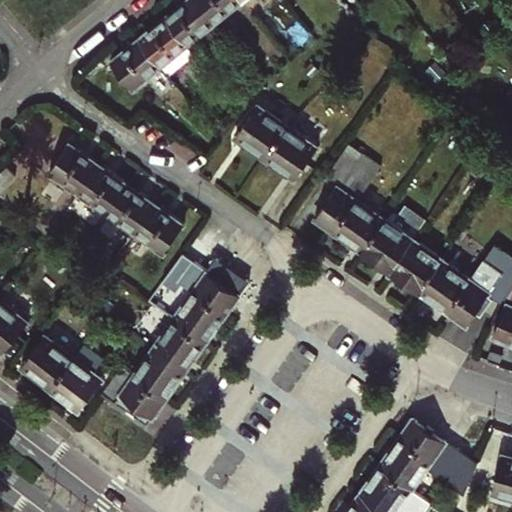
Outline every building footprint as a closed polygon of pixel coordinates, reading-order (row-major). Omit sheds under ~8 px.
[(183,0),(164,16),(186,43),(213,22),(196,0),(183,0)] [(196,0),(213,22),(240,0),(239,0),(196,0)] [(196,55),(186,43),(164,16),(138,37),(160,65),(169,76),(196,55)] [(133,86),(160,65),(138,37),(111,59),(133,86)] [(234,135),(263,156),(286,123),(256,103),(234,135)] [(352,116),(342,109),(328,128),(338,135),(352,116)] [(263,156),(293,177),(315,144),(286,123),(263,156)] [(48,171),(76,191),(96,162),(68,142),(48,171)] [(361,249),(384,217),(357,197),(377,165),(346,143),(324,175),(336,183),(314,215),(361,249)] [(76,191),(104,210),(124,181),(96,162),(76,191)] [(0,173),(0,188),(14,175),(6,167),(0,173)] [(104,210),(132,230),(153,201),(124,181),(104,210)] [(132,230),(161,251),(181,221),(153,201),(132,230)] [(361,249),(390,269),(412,236),(384,217),(361,249)] [(390,269),(418,289),(441,256),(412,236),(390,269)] [(489,290),(501,299),(509,285),(511,280),(511,252),(505,248),(499,258),(505,262),(501,267),(483,255),(468,275),(441,256),(418,289),(466,322),(489,290)] [(172,316),(205,340),(247,280),(214,257),(206,269),(181,252),(155,290),(168,298),(179,281),(191,290),(172,316)] [(137,288),(143,280),(126,267),(120,275),(137,288)] [(494,333),(511,340),(511,285),(509,285),(501,299),(508,301),(494,333)] [(0,350),(26,320),(0,298),(0,350)] [(151,346),(184,369),(205,340),(172,316),(151,346)] [(18,365),(47,387),(71,355),(42,333),(18,365)] [(101,392),(145,424),(184,369),(151,346),(131,374),(119,366),(101,392)] [(47,387),(77,409),(100,378),(71,355),(47,387)] [(456,488),(475,460),(413,416),(379,463),(411,486),(425,466),(456,488)] [(511,510),(511,455),(501,453),(488,504),(511,510)] [(358,492),(386,511),(392,511),(411,486),(379,463),(358,492)] [(466,492),(477,497),(491,469),(480,464),(466,492)] [(386,511),(358,492),(343,511),(386,511)]
